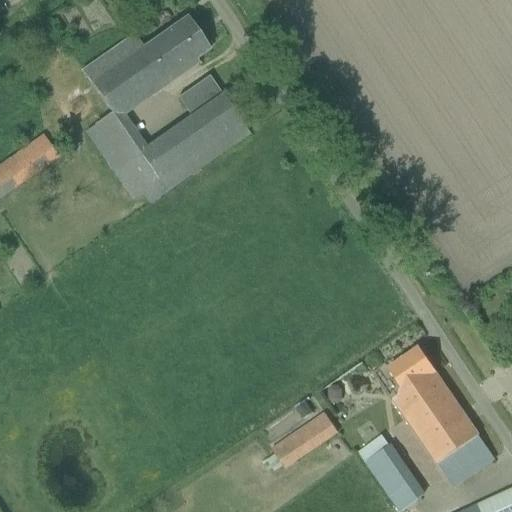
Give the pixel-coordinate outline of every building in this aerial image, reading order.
[(82,72),(111,115),(113,118),(209,52),(186,19),(143,49),(134,36),(82,72)] [(166,194),(166,195),(250,137),(209,78),(177,100),(190,119),(147,149),(137,155),(112,173),(132,202),(142,195),(149,206),(166,194)] [(0,197),(57,158),(43,138),(0,168),(0,197)] [(454,488),(495,460),(479,437),(477,433),(435,373),(436,373),(419,349),(389,370),(405,393),(393,401),(437,465),(438,465),(454,488)] [(272,451),(284,469),(337,433),(325,415),(272,451)] [(359,454),(366,463),(389,447),(382,438),(359,454)] [(511,511),(511,491),(466,511),(511,511)]
